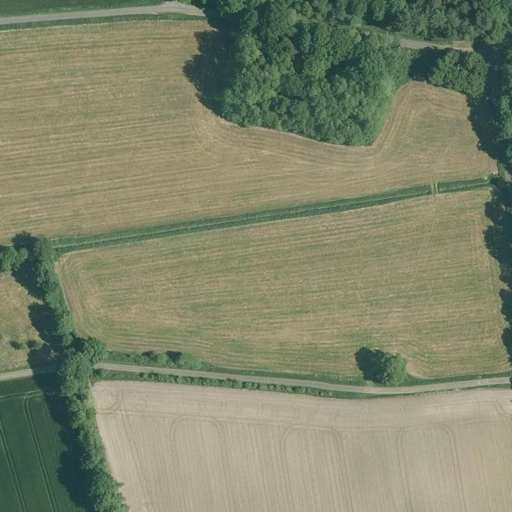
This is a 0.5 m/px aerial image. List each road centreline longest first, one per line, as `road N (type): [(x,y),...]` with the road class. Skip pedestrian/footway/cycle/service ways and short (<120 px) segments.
road 1 (unclassified): [(490,59),(190,12),(0,23)]
road 2 (unclassified): [(490,59),(511,200)]
